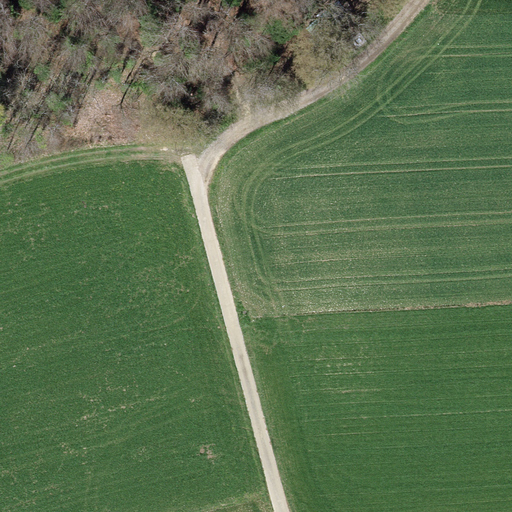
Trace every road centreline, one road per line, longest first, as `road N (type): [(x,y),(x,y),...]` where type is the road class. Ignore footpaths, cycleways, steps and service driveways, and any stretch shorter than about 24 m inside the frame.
road 1 (track): [(278,511),(188,160)]
road 2 (track): [(193,178),(239,127),(341,76),(418,0)]
road 3 (track): [(0,177),(114,152),(188,160)]
road 4 (track): [(239,127),(236,83),(207,0)]
